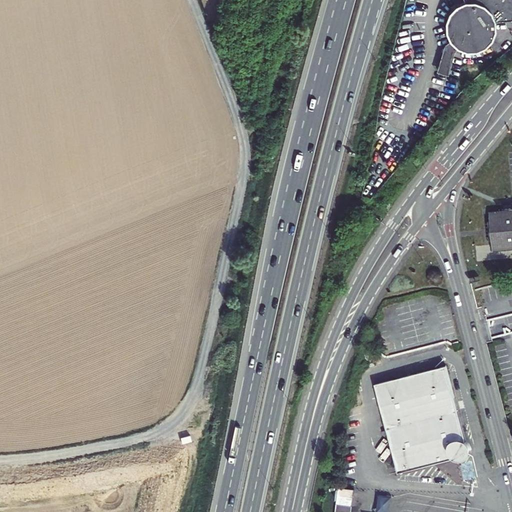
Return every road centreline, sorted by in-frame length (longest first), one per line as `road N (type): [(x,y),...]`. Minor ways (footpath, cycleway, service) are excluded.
road 1 (trunk): [(250,511),(372,0)]
road 2 (trunk): [(336,32),(223,511)]
road 3 (secondary): [(425,182),(349,301),(316,387),(301,467)]
road 4 (secondary): [(301,467),(356,318),(423,218)]
road 5 (unclassified): [(511,485),(463,298)]
road 6 (secondary): [(511,80),(425,182)]
road 7 (unclassified): [(463,298),(448,224),(459,173)]
